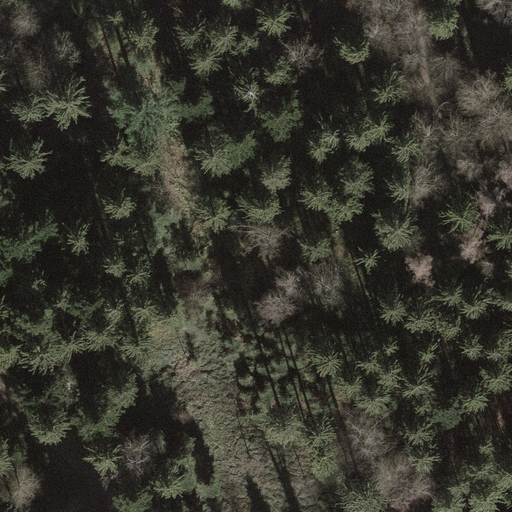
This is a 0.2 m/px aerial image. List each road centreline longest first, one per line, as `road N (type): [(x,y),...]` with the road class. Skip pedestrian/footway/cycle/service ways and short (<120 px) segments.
road 1 (track): [(414,34),(436,157),(445,294),(445,421),(424,511)]
road 2 (track): [(383,0),(511,135)]
road 3 (track): [(0,395),(123,511)]
